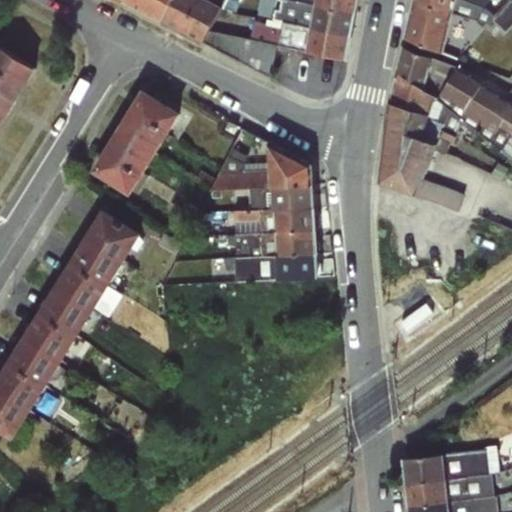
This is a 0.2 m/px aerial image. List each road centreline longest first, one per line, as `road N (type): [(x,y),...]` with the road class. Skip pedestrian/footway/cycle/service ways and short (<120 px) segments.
road 1 (residential): [(356,140),(376,453)]
road 2 (residential): [(356,140),(119,40)]
road 3 (residential): [(119,40),(0,245)]
road 4 (unclassified): [(376,453),(511,361)]
road 5 (residential): [(392,0),(356,140)]
